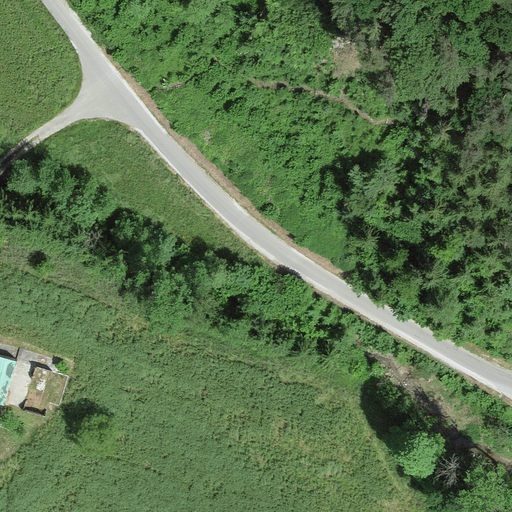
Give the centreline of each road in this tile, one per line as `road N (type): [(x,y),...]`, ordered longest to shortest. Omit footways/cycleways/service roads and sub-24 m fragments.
road 1 (unclassified): [(50,0),(163,142),(251,230),(363,303),(511,381)]
road 2 (track): [(0,167),(119,88)]
